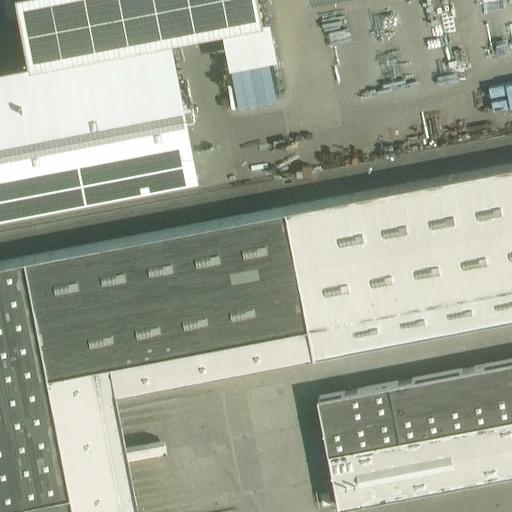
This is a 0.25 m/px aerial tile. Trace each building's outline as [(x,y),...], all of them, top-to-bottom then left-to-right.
[(13,0),(21,40),(226,0),(13,0)] [(169,40),(0,72),(0,215),(195,177),(169,40)] [(511,164),(284,209),(307,326),(309,341),(312,355),(511,316),(511,164)] [(283,209),(24,258),(47,375),(297,328),(306,326),(284,209),(283,209)] [(23,258),(0,262),(0,511),(72,511),(46,376),(47,375),(24,258),(23,258)] [(306,326),(297,328),(299,342),(309,341),(307,326),(306,326)] [(511,359),(272,406),(283,461),(511,416),(511,359)] [(511,416),(283,461),(292,511),(312,511),(511,473),(511,416)]
